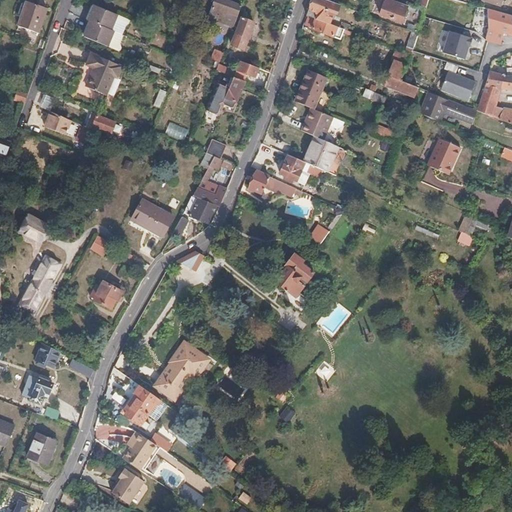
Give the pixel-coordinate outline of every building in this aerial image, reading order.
[(233,25),(236,18),(240,7),(223,0),(214,0),(208,18),(233,27),(233,25)] [(312,0),(306,16),(315,20),(331,26),(333,19),(334,20),(340,5),(325,0),(312,0)] [(403,6),(405,1),(400,0),(385,0),(380,15),(403,22),(408,8),(403,6)] [(45,9),(25,2),(16,25),(38,32),(45,9)] [(92,5),(86,21),(89,22),(110,31),(116,16),(92,5)] [(501,45),(504,34),(511,36),(511,17),(488,11),(489,31),(486,41),(501,45)] [(253,24),(236,18),(233,25),(238,27),(231,47),(243,51),(253,24)] [(339,41),(343,30),(331,26),(315,20),(311,29),(339,41)] [(107,48),(114,32),(110,31),(89,22),(83,37),(107,48)] [(412,56),(413,53),(418,35),(412,33),(406,54),(412,56)] [(466,47),(470,48),(472,40),(449,33),(443,55),(465,61),(467,52),(465,51),(466,47)] [(312,48),(301,43),(299,50),(309,55),(312,48)] [(88,78),(108,87),(113,75),(117,76),(122,65),(90,51),(85,63),(93,66),(88,78)] [(254,78),(258,68),(240,62),(237,70),(254,78)] [(216,71),(234,78),(237,70),(219,63),(216,71)] [(415,96),(418,90),(419,89),(403,83),(400,82),(406,68),(395,64),(387,85),(415,96)] [(490,73),(489,76),(483,95),(497,99),(499,90),(511,93),(511,69),(508,70),(508,77),(490,73)] [(234,78),(216,71),(212,81),(219,84),(207,110),(218,115),(222,104),(233,109),(245,82),(234,78)] [(313,109),(326,78),(309,71),(296,102),(313,109)] [(441,92),(469,101),(476,82),(448,73),(441,92)] [(106,93),(108,87),(88,78),(85,85),(106,93)] [(157,87),(142,80),(137,91),(153,98),(157,87)] [(384,105),(386,98),(365,89),(362,96),(384,105)] [(14,90),(13,101),(24,103),(26,92),(14,90)] [(153,107),(161,110),(168,93),(160,90),(153,107)] [(459,109),(461,106),(430,94),(422,115),(441,122),(444,113),(472,125),(476,116),(459,109)] [(49,109),(51,96),(42,95),(41,107),(49,109)] [(497,99),(483,95),(477,112),(500,121),(503,112),(495,109),(497,99)] [(304,131),(314,136),(327,142),(336,120),(312,110),(304,131)] [(511,111),(503,110),(503,112),(500,121),(511,125),(511,111)] [(64,136),(69,121),(50,112),(44,128),(64,136)] [(115,124),(96,117),(92,127),(111,135),(115,124)] [(165,134),(184,141),(189,129),(170,122),(165,134)] [(326,173),(337,147),(327,142),(314,136),(303,163),(321,171),(326,173)] [(0,155),(4,157),(10,142),(0,137),(0,155)] [(449,176),(461,149),(441,139),(429,166),(449,176)] [(212,140),(206,155),(215,158),(220,160),(226,146),(212,140)] [(318,179),(321,171),(303,163),(288,156),(279,175),(285,177),(284,180),(292,183),(293,181),(297,182),(301,172),(318,179)] [(232,171),(233,166),(220,160),(215,158),(203,179),(207,181),(215,167),(220,169),(221,165),(224,166),(223,168),(232,171)] [(271,186),(274,179),(257,171),(249,189),(261,195),(266,183),(271,186)] [(195,194),(200,197),(218,208),(219,208),(224,196),(217,193),(214,198),(212,196),(213,193),(199,185),(195,194)] [(209,224),(218,208),(200,197),(190,215),(209,224)] [(152,232),(163,211),(142,200),(132,221),(152,232)] [(174,217),(163,211),(152,232),(162,238),(174,217)] [(187,213),(184,212),(171,236),(175,238),(177,234),(180,236),(190,219),(186,216),(187,213)] [(466,234),(474,217),(467,214),(460,232),(466,234)] [(22,216),(16,235),(41,243),(47,224),(22,216)] [(474,217),(466,234),(472,237),(479,219),(474,217)] [(102,257),(109,243),(97,236),(89,250),(102,257)] [(225,247),(214,241),(209,248),(222,254),(225,247)] [(179,262),(195,271),(203,258),(195,253),(177,261),(179,262)] [(302,265),(304,262),(294,255),(285,268),(287,269),(276,284),(286,291),(293,282),(302,288),(314,274),(302,265)] [(35,280),(20,307),(33,314),(49,288),(35,280)] [(115,302),(116,303),(122,294),(104,284),(94,301),(110,310),(115,302)] [(150,322),(164,329),(167,323),(178,303),(165,295),(150,322)] [(194,381),(209,361),(184,344),(170,364),(172,365),(155,387),(174,401),(190,378),(194,381)] [(53,370),(60,354),(43,345),(35,362),(38,363),(36,368),(43,370),(45,366),(53,370)] [(68,367),(90,379),(93,371),(71,360),(68,367)] [(44,393),(50,394),(54,383),(40,378),(31,375),(23,395),(32,399),(31,399),(41,403),(44,393)] [(142,388),(131,403),(149,416),(155,421),(164,410),(156,404),(159,400),(142,388)] [(145,421),(149,416),(131,403),(126,410),(129,411),(125,416),(146,431),(150,425),(145,421)] [(56,420),(59,411),(46,406),(42,415),(56,420)] [(0,443),(7,446),(14,427),(0,421),(0,443)] [(135,444),(133,448),(149,459),(157,446),(137,433),(131,441),(135,444)] [(49,466),(58,443),(47,439),(38,462),(49,466)] [(133,448),(124,460),(140,472),(149,459),(133,448)] [(127,472),(124,470),(118,478),(121,480),(112,494),(128,505),(144,482),(127,471),(127,472)] [(184,487),(177,496),(192,507),(199,497),(184,487)]
